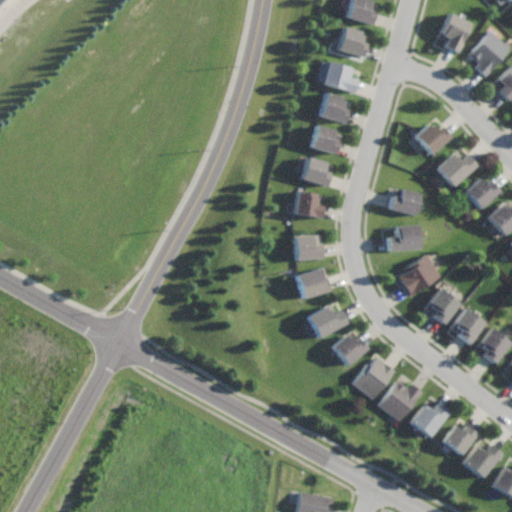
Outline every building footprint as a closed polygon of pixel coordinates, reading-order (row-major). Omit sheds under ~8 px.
[(344,15),(348,0),(368,0),(372,1),(370,8),(372,9),(368,22),(344,15)] [(468,21),(461,39),(462,40),(457,52),(443,46),(445,41),(437,37),(448,12),(468,21)] [(358,30),(358,33),(361,34),(359,41),(364,42),(360,56),(336,49),(342,26),(358,30)] [(487,31),(507,48),(483,75),(474,68),(477,64),(467,54),(487,31)] [(321,60),(325,61),(350,68),(348,77),(352,78),(349,91),(319,82),(319,80),(315,79),(321,60)] [(511,64),(511,90),(505,97),(497,88),(499,86),(493,80),(511,64)] [(339,95),(338,98),(341,99),(340,106),(345,107),(341,121),(316,115),(323,91),(339,95)] [(447,134),(428,151),(412,134),(425,122),(427,124),(429,122),(434,127),(437,124),(447,134)] [(313,123),(331,128),(328,138),(335,140),(331,152),(307,145),(313,123)] [(473,163),(450,184),(434,166),(450,151),(452,153),(454,151),(459,156),(463,153),(473,163)] [(298,177),(304,156),(326,163),(324,170),(327,171),(323,184),(298,177)] [(497,190),(478,207),(464,191),(478,178),(483,184),(488,180),(497,190)] [(386,207),(390,193),(393,194),(395,188),(398,189),(399,187),(417,192),(411,214),(386,207)] [(290,212),(294,190),(311,193),(310,196),(315,196),(314,202),(318,203),(316,216),(290,212)] [(511,225),(503,234),(487,216),(503,201),(511,210),(511,209),(511,225)] [(385,249),(384,235),(393,234),(392,224),(414,222),(416,247),(385,249)] [(295,258),(293,236),(313,234),(314,244),(320,244),(321,256),(295,258)] [(437,274),(409,293),(396,274),(403,269),(402,268),(423,253),(437,274)] [(299,297),(292,274),(317,267),(317,268),(321,267),(324,275),(322,276),(326,289),(299,297)] [(456,301),(441,322),(429,313),(430,312),(423,306),(437,287),(456,301)] [(316,335),(304,314),(324,304),(325,305),(329,303),(332,310),(337,308),(344,320),(316,335)] [(463,307),(481,321),(474,330),(477,332),(469,342),(456,333),(456,332),(448,326),(463,307)] [(507,340),(492,360),(482,352),(485,348),(476,342),(489,326),(507,340)] [(329,345),(342,334),(344,337),(347,335),(351,339),(354,336),(363,347),(345,364),(329,345)] [(392,369),(371,398),(351,382),(365,363),(368,365),(375,356),(392,369)] [(420,391),(397,419),(377,403),(397,380),(406,387),(410,382),(420,391)] [(407,420),(420,403),(428,409),(434,401),(445,409),(427,434),(407,420)] [(473,433),(458,453),(439,439),(451,424),(458,429),(462,424),(473,433)] [(460,461),(475,441),(483,447),(486,443),(500,454),(492,465),(488,462),(479,475),(460,461)] [(511,493),(511,495),(490,483),(501,465),(510,470),(511,466),(511,493)] [(293,511),(297,490),(331,496),(329,505),(322,504),(322,506),(325,506),(324,511),(293,511)]
